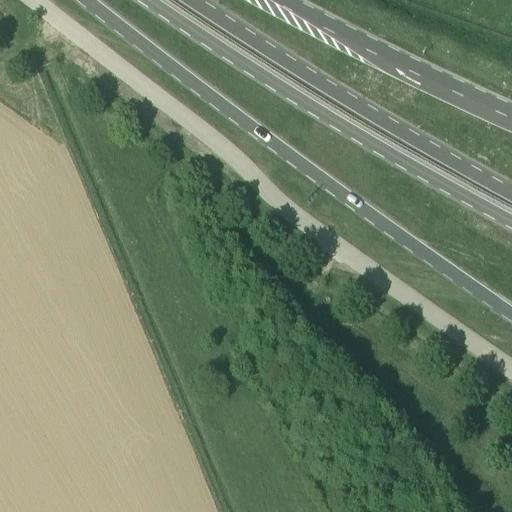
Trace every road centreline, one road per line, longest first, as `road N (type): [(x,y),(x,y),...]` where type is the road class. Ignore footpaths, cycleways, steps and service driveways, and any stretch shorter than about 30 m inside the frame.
road 1 (unclassified): [(25,0),(222,154),(279,209),(511,372)]
road 2 (primary): [(83,0),(511,321)]
road 3 (primary): [(148,0),(291,95),(511,223)]
road 4 (primary): [(511,196),(187,0)]
road 5 (primary): [(511,118),(279,0)]
